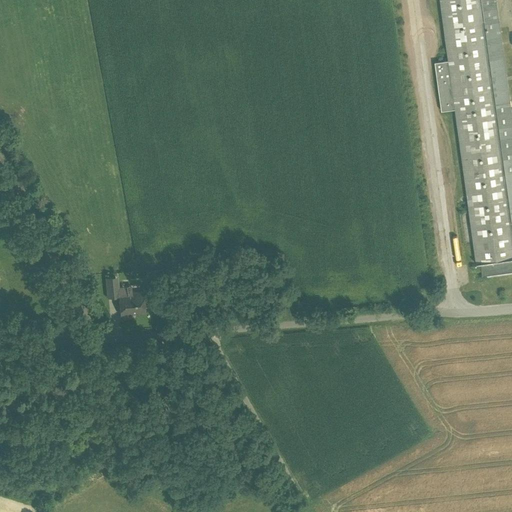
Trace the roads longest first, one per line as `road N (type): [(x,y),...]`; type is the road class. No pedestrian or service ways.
road 1 (unclassified): [(455,313),(413,0)]
road 2 (unclassified): [(455,313),(211,334)]
road 3 (unclassified): [(211,334),(0,352)]
road 4 (unclassified): [(308,511),(211,334)]
